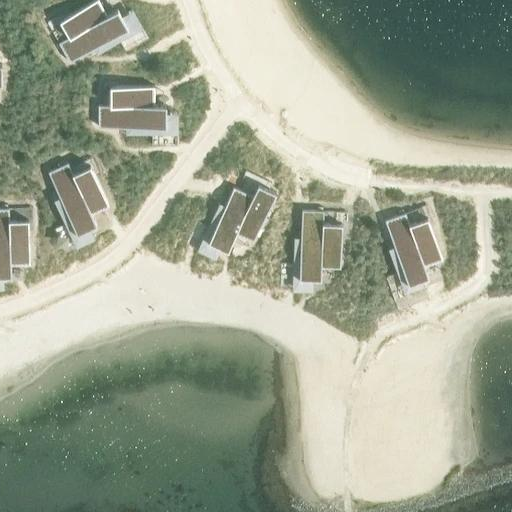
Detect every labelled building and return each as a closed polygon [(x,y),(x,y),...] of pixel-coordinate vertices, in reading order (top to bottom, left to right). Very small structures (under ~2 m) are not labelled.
[(98,0),(93,0),(59,20),(68,37),(107,14),(98,0)] [(68,37),(58,43),(69,61),(120,32),(114,20),(121,16),(117,9),(107,14),(68,37)] [(154,85),(109,85),(109,104),(154,104),(154,85)] [(109,104),(97,104),(97,126),(157,126),(157,113),(165,113),(165,104),(154,104),(109,104)] [(67,162),(47,171),(73,225),(85,219),(88,227),(96,223),(91,213),(72,173),(67,162)] [(89,165),(72,173),(91,213),(108,205),(89,165)] [(252,195),(232,240),(249,248),(275,192),(257,183),(252,195)] [(233,186),(211,234),(223,239),(219,247),(227,250),(232,240),(252,195),(233,186)] [(8,207),(0,207),(0,267),(2,267),(2,276),(11,275),(10,264),(9,219),(8,207)] [(301,209),(299,269),(312,269),(312,278),(320,278),(321,266),(322,222),(323,210),(301,209)] [(405,212),(384,219),(404,275),(417,271),(420,279),(428,276),(424,265),(409,223),(405,212)] [(427,217),(409,223),(424,265),(442,258),(427,217)] [(28,219),(9,219),(10,264),(29,263),(28,219)] [(322,222),(321,266),(340,267),(341,223),(322,222)]
